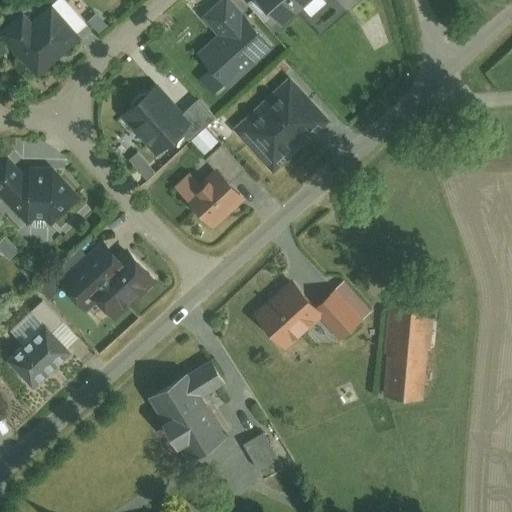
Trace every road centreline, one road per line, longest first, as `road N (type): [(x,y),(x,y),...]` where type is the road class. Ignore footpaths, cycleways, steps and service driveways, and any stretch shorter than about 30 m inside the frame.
road 1 (residential): [(211,286),(452,78)]
road 2 (residential): [(0,469),(211,286)]
road 3 (residential): [(211,286),(60,113)]
road 4 (residential): [(60,113),(176,0)]
